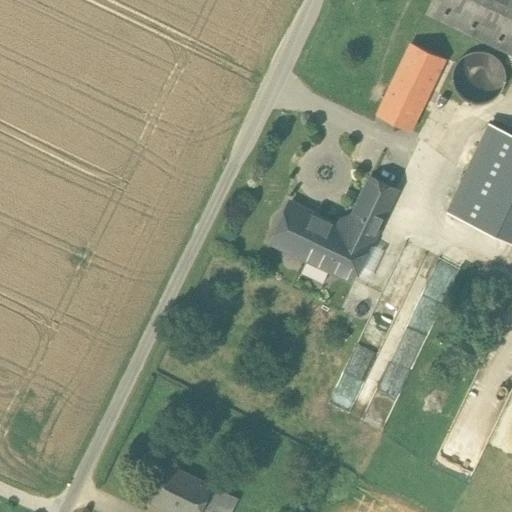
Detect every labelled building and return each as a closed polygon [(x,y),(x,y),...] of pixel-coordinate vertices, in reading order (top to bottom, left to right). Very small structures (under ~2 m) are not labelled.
[(511,0),(432,0),(428,11),(511,50),(511,0)] [(447,56),(413,41),(390,90),(396,92),(386,114),(408,124),(418,103),(424,105),(447,56)] [(511,76),(482,42),(448,72),(478,106),(511,76)] [(511,136),(491,126),(451,210),(511,238),(511,136)] [(372,178),(351,223),(375,235),(396,190),(372,178)] [(351,223),(340,227),(311,212),(310,214),(289,204),(271,240),(304,256),(304,257),(334,272),(335,271),(352,279),(370,243),(371,244),(375,235),(351,223)] [(351,415),(385,430),(457,267),(437,258),(401,340),(372,327),(378,314),(372,311),(348,365),(370,374),(351,415)] [(511,292),(438,466),(473,481),(511,386),(511,292)] [(168,464),(150,500),(173,511),(201,511),(214,486),(168,464)] [(231,511),(238,498),(214,486),(201,511),(231,511)]
